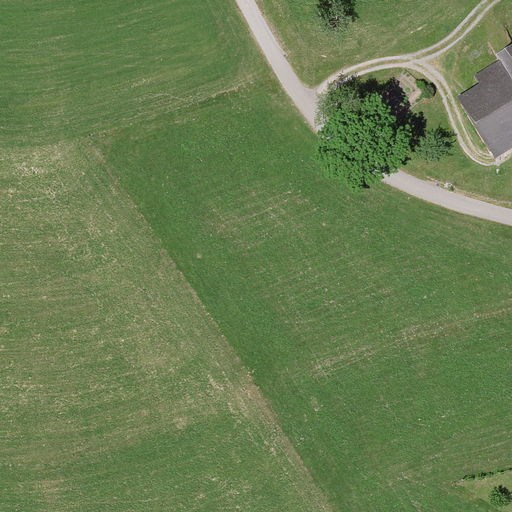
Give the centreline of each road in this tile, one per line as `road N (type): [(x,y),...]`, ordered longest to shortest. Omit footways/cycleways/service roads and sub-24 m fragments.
road 1 (unclassified): [(511,218),(399,179),(333,135),(292,85),(243,0)]
road 2 (track): [(308,106),(348,73),(438,49),(490,0)]
road 3 (track): [(413,59),(437,77),(464,145),(478,159)]
